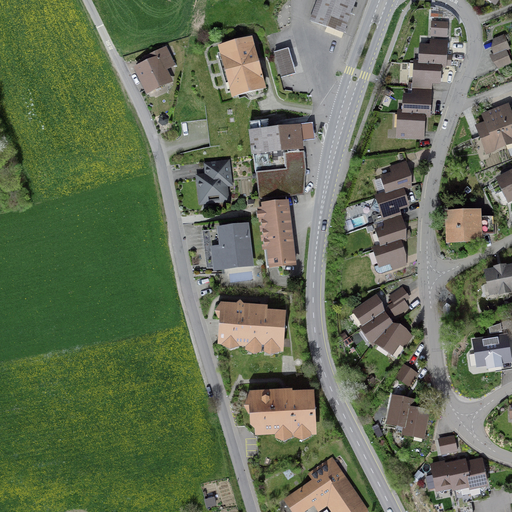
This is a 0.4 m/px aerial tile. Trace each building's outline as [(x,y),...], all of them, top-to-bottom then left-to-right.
[(318,0),(311,21),(343,33),(355,0),(318,0)] [(431,36),(446,37),(447,24),(432,23),(431,36)] [(493,54),(506,50),(509,49),(504,34),(500,36),(493,39),(491,47),(493,54)] [(233,97),(264,89),(250,40),(220,48),(233,97)] [(417,64),(444,66),(450,66),(451,56),(445,56),(446,41),(430,40),(430,48),(423,48),(422,64),(417,64)] [(289,49),(274,53),(281,78),(296,74),(289,49)] [(139,80),(142,78),(148,90),(168,81),(163,71),(171,67),(172,61),(167,52),(163,50),(144,59),(147,66),(135,71),(139,80)] [(506,50),(493,54),(490,55),(493,63),(498,68),(511,63),(508,54),(506,50)] [(439,82),(439,65),(444,66),(417,64),(409,64),(409,78),(416,78),(416,84),(412,84),(412,89),(430,90),(430,81),(439,82)] [(401,113),(428,115),(430,90),(412,89),(412,95),(415,95),(415,98),(407,97),(406,114),(401,113)] [(493,112),(505,145),(511,142),(511,119),(507,107),(493,112)] [(505,145),(493,112),(484,116),(487,124),(478,128),(487,152),(491,151),(505,145)] [(428,115),(401,113),(400,130),(397,130),(396,137),(422,139),(423,115),(428,115)] [(159,122),(163,126),(167,124),(168,119),(164,116),(160,118),(159,122)] [(268,132),(266,121),(250,123),(253,154),(301,148),(299,128),(268,132)] [(256,174),(259,198),(302,193),(304,168),(302,151),(288,153),(290,169),(256,174)] [(375,182),(380,197),(406,188),(410,187),(407,179),(410,179),(404,163),(390,168),(392,172),(393,171),(394,174),(384,178),(384,179),(375,182)] [(209,180),(209,177),(199,178),(201,195),(209,194),(210,201),(226,199),(223,178),(228,178),(227,164),(213,165),(214,173),(216,173),(217,176),(214,177),(214,179),(209,180)] [(511,199),(511,198),(511,173),(499,180),(504,190),(507,189),(511,199)] [(384,213),(386,220),(399,216),(396,209),(407,205),(404,198),(409,196),(406,188),(380,197),(379,197),(384,213)] [(287,208),(260,211),(267,268),(294,265),(287,208)] [(477,215),(449,216),(450,240),(478,239),(478,235),(477,219),(477,215)] [(396,242),(404,240),(402,232),(404,231),(399,216),(386,220),(389,227),(379,230),(384,246),(396,242)] [(492,218),(477,219),(478,235),(493,234),(493,219),(492,218)] [(247,226),(202,231),(206,264),(223,262),(224,269),(251,265),(247,226)] [(399,250),(396,242),(384,246),(376,249),(381,264),(374,267),(377,272),(382,274),(406,265),(401,249),(399,250)] [(511,286),(511,267),(486,273),(490,291),(499,289),(500,293),(509,291),(509,287),(511,286)] [(402,289),(390,297),(394,303),(406,295),(402,289)] [(363,327),(383,313),(379,307),(381,305),(376,298),(356,312),(365,325),(363,327)] [(404,301),(391,310),(396,316),(408,307),(404,301)] [(287,328),(282,323),(283,314),(265,313),(265,322),(261,322),(262,309),(243,307),(240,304),(236,307),(222,306),(220,335),(222,335),(222,341),(230,342),(230,350),(238,347),(238,345),(254,346),(254,355),(262,352),(264,352),(265,347),(271,347),(270,356),(278,353),(278,351),(282,351),(283,332),(287,328)] [(374,342),(391,325),(383,313),(363,327),(374,342)] [(490,333),(501,332),(500,324),(490,328),(490,333)] [(397,329),(391,325),(376,340),(392,352),(390,355),(397,359),(412,336),(398,326),(397,329)] [(474,342),(478,366),(510,361),(506,337),(474,342)] [(396,378),(402,382),(410,370),(404,366),(396,378)] [(416,374),(410,370),(402,382),(408,385),(416,374)] [(294,430),(302,430),(302,441),(310,437),(310,433),(314,433),(313,412),(316,408),(312,404),(311,394),(292,395),(293,409),(290,409),(289,393),(251,395),(251,398),(248,399),(245,407),(255,407),(257,433),(283,431),(284,442),(292,438),(291,434),(295,434),(294,430)] [(405,434),(411,404),(403,403),(404,400),(394,398),(390,420),(397,421),(397,424),(406,426),(404,434),(405,434)] [(411,404),(405,434),(414,435),(415,433),(422,434),(427,412),(417,410),(417,413),(409,412),(411,404)] [(446,438),(449,453),(457,451),(453,437),(446,438)] [(439,440),(442,454),(449,453),(446,438),(439,440)] [(290,498),(297,508),(308,501),(310,505),(319,499),(323,505),(327,502),(334,511),(365,511),(366,511),(331,461),(310,476),(314,482),(290,498)] [(473,465),(466,467),(470,485),(469,485),(470,488),(471,493),(471,496),(480,494),(479,486),(486,484),(485,478),(487,475),(484,474),(482,461),(473,463),(473,465)] [(448,465),(453,486),(453,489),(461,487),(462,495),(471,493),(470,488),(469,485),(470,485),(466,467),(465,464),(457,466),(457,464),(448,465)] [(436,490),(453,486),(448,465),(441,467),(440,465),(432,466),(433,475),(427,476),(429,490),(436,488),(436,490)]
